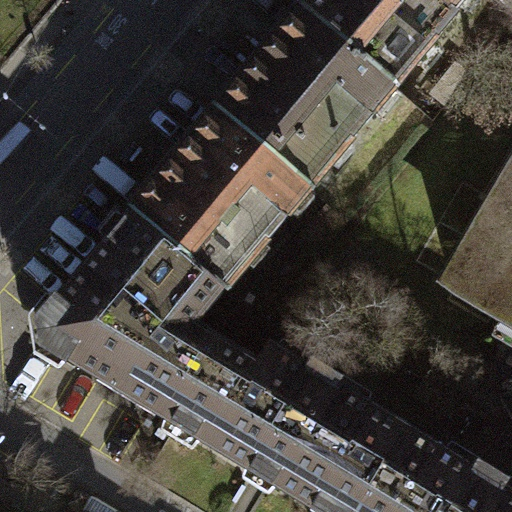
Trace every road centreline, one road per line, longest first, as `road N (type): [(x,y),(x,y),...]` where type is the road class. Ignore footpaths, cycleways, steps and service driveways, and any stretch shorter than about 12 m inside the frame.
road 1 (tertiary): [(149,0),(0,182)]
road 2 (residential): [(0,426),(139,511)]
